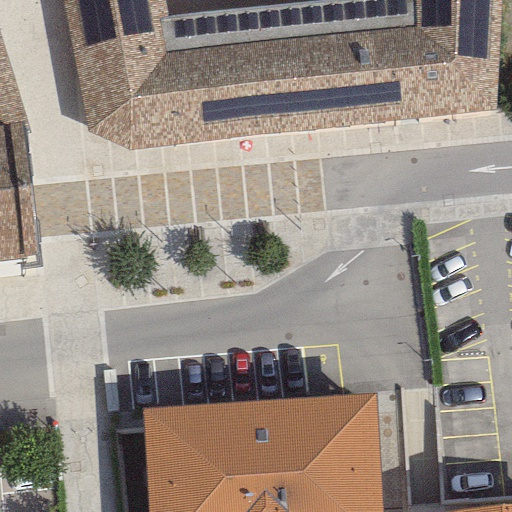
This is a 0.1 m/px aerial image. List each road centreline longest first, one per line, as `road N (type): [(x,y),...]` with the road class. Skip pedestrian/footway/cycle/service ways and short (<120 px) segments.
road 1 (residential): [(354,187),(364,277),(288,324),(77,345)]
road 2 (residential): [(43,0),(77,345)]
road 3 (residential): [(511,174),(354,187)]
